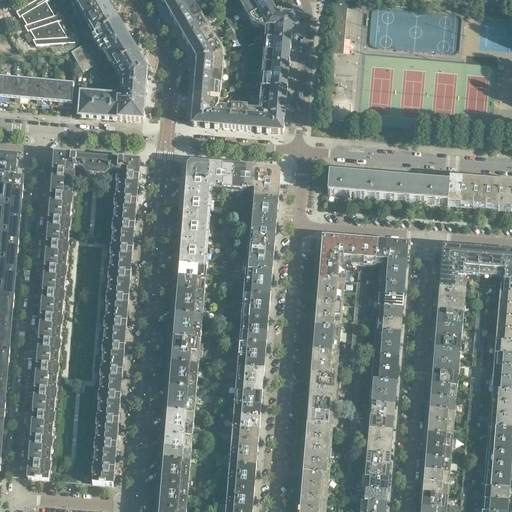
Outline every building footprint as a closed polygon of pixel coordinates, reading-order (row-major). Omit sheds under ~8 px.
[(20,19),(22,18),(27,27),(25,28),(28,33),(30,33),(35,42),(33,42),(36,47),(75,45),(72,40),(67,40),(57,24),(62,22),(59,17),(54,18),(46,4),(50,2),(48,0),(8,0),(11,5),(20,0),(21,0),(26,8),(16,14),(20,19)] [(109,10),(104,0),(103,0),(91,0),(79,7),(88,22),(109,10)] [(161,0),(162,0),(165,5),(167,9),(183,0),(161,0)] [(183,0),(167,9),(170,15),(173,20),(194,8),(189,0),(183,0)] [(258,0),(238,0),(244,8),(258,0)] [(270,8),(268,3),(265,0),(258,0),(244,8),(240,11),(246,22),(250,19),(270,8)] [(224,7),(221,1),(216,4),(219,9),(219,10),(224,7)] [(347,4),(347,3),(339,3),(332,2),(331,19),(331,20),(330,28),(330,30),(345,31),(347,4)] [(173,20),(174,22),(177,27),(180,31),(201,20),(194,8),(173,20)] [(276,19),(277,17),(274,12),(273,12),(270,8),(250,19),(254,25),(256,24),(259,28),(262,27),(276,19)] [(118,25),(118,24),(115,20),(109,10),(88,22),(97,37),(118,25)] [(291,32),(291,27),(292,21),(292,20),(281,19),(280,17),(277,17),(276,19),(262,27),(264,30),(266,28),(267,31),(268,30),(291,32)] [(234,28),(228,18),(225,19),(231,29),(231,30),(234,28)] [(80,27),(76,20),(70,23),(75,30),(80,27)] [(180,31),(183,36),(186,41),(186,42),(207,30),(201,20),(180,31)] [(127,40),(121,30),(119,26),(118,25),(97,37),(106,52),(127,40)] [(84,34),(80,27),(75,30),(79,37),(84,34)] [(186,42),(187,44),(190,49),(192,53),(213,41),(217,39),(210,28),(207,30),(186,42)] [(240,39),(234,28),(231,30),(234,34),(237,40),(240,39)] [(290,44),(290,43),(290,38),(291,32),(268,30),(267,31),(262,33),(261,42),(261,43),(264,42),(267,43),(290,44)] [(343,56),(345,31),(330,30),(330,31),(328,55),(343,56)] [(192,53),(195,58),(197,63),(221,57),(225,56),(223,50),(217,39),(213,41),(192,53)] [(135,54),(133,50),(127,40),(106,52),(114,67),(135,54)] [(289,57),(289,51),(290,45),(290,44),(267,43),(264,42),(261,43),(260,54),(266,55),(289,57)] [(93,68),(82,48),(72,54),(73,56),(77,62),(83,73),(93,68)] [(97,57),(93,51),(88,54),(92,60),(97,57)] [(143,67),(139,61),(137,56),(135,54),(114,67),(122,80),(143,67)] [(288,69),(288,68),(289,62),(289,57),(266,55),(265,67),(288,69)] [(101,64),(97,57),(92,60),(96,66),(101,64)] [(221,57),(197,63),(198,68),(197,72),(221,74),(222,62),(221,57)] [(146,89),(146,88),(146,83),(147,74),(143,67),(122,80),(123,82),(123,87),(146,89)] [(287,81),(287,76),(288,70),(288,69),(265,67),(264,79),(287,81)] [(197,72),(197,79),(196,84),(220,86),(221,74),(197,72)] [(98,85),(99,75),(91,75),(90,84),(98,85)] [(0,103),(7,104),(9,80),(0,79),(0,103)] [(286,93),(286,92),(287,86),(287,81),(264,79),(263,91),(286,93)] [(28,106),(30,82),(14,81),(9,80),(7,104),(10,104),(15,105),(19,105),(28,106)] [(50,108),(52,84),(46,84),(30,82),(28,106),(37,107),(41,107),(50,108)] [(72,106),(74,86),(55,84),(52,84),(50,108),(52,108),(62,109),(72,110),(72,106)] [(196,84),(196,86),(196,92),(195,97),(219,99),(220,88),(220,86),(196,84)] [(144,107),(145,95),(146,90),(146,89),(123,87),(122,94),(123,96),(125,96),(124,102),(126,103),(126,106),(144,107)] [(285,106),(285,100),(286,94),(286,93),(263,91),(262,104),(285,106)] [(79,119),(80,119),(94,120),(96,97),(81,96),(80,107),(79,119)] [(96,97),(94,120),(109,121),(111,98),(96,97)] [(195,97),(195,105),(194,111),(204,112),(205,111),(214,112),(216,110),(218,108),(219,99),(195,97)] [(111,98),(109,121),(119,122),(124,122),(126,106),(126,103),(124,102),(118,102),(118,100),(116,98),(111,98)] [(284,120),(284,119),(284,113),(285,106),(262,104),(261,114),(263,116),(272,116),(272,119),(284,120)] [(143,124),(143,121),(144,116),(144,107),(126,106),(124,122),(143,124)] [(245,132),(247,112),(247,110),(231,108),(231,110),(229,131),(245,132)] [(193,128),(204,129),(210,129),(211,129),(212,115),(220,115),(220,111),(216,110),(214,112),(205,111),(204,112),(194,111),(193,121),(193,127),(193,128)] [(211,129),(213,130),(219,130),(229,131),(231,110),(220,110),(220,111),(220,115),(212,115),(211,129)] [(245,132),(256,133),(262,134),(263,134),(264,119),(257,119),(258,114),(257,112),(247,112),(245,132)] [(263,134),(265,134),(271,134),(283,135),(284,120),(272,119),(272,116),(263,116),(261,114),(259,114),(258,114),(257,119),(264,119),(263,134)] [(140,164),(124,162),(118,162),(108,161),(103,161),(97,160),(77,159),(77,158),(71,157),(71,158),(55,157),(54,166),(73,168),(76,168),(83,168),(83,173),(89,173),(88,176),(104,177),(104,174),(110,175),(110,171),(120,171),(139,173),(140,164)] [(16,161),(13,161),(8,161),(3,160),(2,175),(0,175),(0,180),(4,181),(15,182),(15,180),(15,179),(16,168),(18,168),(18,164),(16,164),(16,161)] [(54,166),(54,172),(53,177),(75,179),(75,174),(72,174),(73,168),(54,166)] [(188,177),(189,177),(189,170),(190,169),(192,168),(210,169),(211,169),(212,168),(191,167),(188,169),(188,177)] [(209,183),(210,169),(192,168),(190,169),(189,170),(189,177),(188,185),(208,187),(208,183),(209,183)] [(221,183),(222,170),(217,170),(217,169),(212,168),(211,169),(210,169),(209,183),(208,183),(208,187),(207,190),(210,190),(210,191),(222,191),(223,192),(223,184),(221,183)] [(232,194),(234,171),(233,171),(233,170),(228,170),(228,171),(222,170),(221,183),(223,184),(223,192),(222,191),(222,193),(232,194)] [(245,185),(246,172),(241,172),(241,171),(236,170),(235,171),(234,171),(232,194),(243,195),(243,193),(243,185),(245,185)] [(117,182),(138,184),(138,179),(139,173),(120,171),(120,178),(117,177),(117,182)] [(358,199),(360,174),(330,171),(328,196),(358,199)] [(257,187),(258,173),(257,173),(257,172),(252,172),(252,173),(246,172),(245,185),(243,185),(243,193),(255,194),(258,194),(258,191),(259,187),(257,187)] [(278,187),(279,177),(277,175),(258,173),(257,187),(259,187),(258,191),(278,192),(278,187)] [(388,201),(390,176),(360,174),(358,199),(388,201)] [(418,204),(420,179),(390,176),(388,201),(418,204)] [(75,179),(53,177),(53,181),(52,189),(71,191),(72,183),(74,183),(75,179)] [(448,206),(449,181),(420,179),(418,204),(448,206)] [(22,195),(22,193),(22,188),(22,186),(23,182),(18,182),(15,182),(4,181),(3,187),(5,188),(5,193),(22,195)] [(449,181),(448,206),(460,207),(462,182),(449,181)] [(137,196),(138,188),(138,184),(117,182),(116,187),(119,187),(118,194),(137,196)] [(462,182),(460,207),(473,208),(475,183),(462,182)] [(475,183),(473,208),(485,209),(487,184),(475,183)] [(487,184),(485,209),(498,210),(500,185),(487,184)] [(210,199),(210,191),(210,190),(207,190),(208,187),(188,185),(188,190),(186,191),(186,195),(187,196),(187,197),(210,199)] [(511,186),(500,185),(498,210),(510,211),(511,190),(511,186)] [(52,189),(52,196),(51,201),(73,203),(73,198),(70,198),(71,191),(52,189)] [(277,198),(278,192),(258,191),(258,194),(255,194),(254,203),(277,204),(277,203),(278,203),(279,199),(277,198)] [(21,204),(21,201),(22,196),(22,195),(5,193),(4,202),(2,202),(2,207),(21,208),(21,204)] [(115,206),(136,208),(136,203),(137,196),(118,194),(118,202),(115,202),(115,206)] [(208,213),(210,199),(187,197),(187,198),(186,199),(185,203),(187,204),(186,209),(199,210),(199,212),(208,213)] [(73,203),(51,201),(51,206),(50,213),(69,215),(70,207),(72,208),(73,203)] [(278,211),(278,207),(277,206),(277,204),(254,203),(253,213),(263,213),(263,215),(276,216),(276,211),(278,211)] [(135,220),(136,213),(136,208),(115,206),(114,211),(117,211),(116,219),(135,220)] [(19,222),(20,212),(21,208),(2,207),(1,211),(3,211),(3,220),(19,222)] [(208,223),(208,213),(199,212),(199,210),(186,209),(186,214),(184,215),(184,219),(185,220),(185,221),(208,223)] [(50,213),(50,221),(49,225),(71,227),(71,222),(68,222),(69,215),(50,213)] [(275,222),(276,216),(263,215),(263,213),(253,213),(252,227),(275,229),(275,227),(276,227),(277,223),(275,222)] [(113,231),(134,232),(134,228),(135,220),(116,219),(116,226),(113,226),(113,231)] [(19,232),(19,222),(3,220),(2,229),(0,229),(0,234),(18,236),(19,232)] [(206,237),(208,223),(185,221),(185,222),(184,223),(183,227),(185,228),(184,233),(197,234),(197,236),(206,237)] [(71,227),(49,225),(49,230),(48,238),(67,239),(68,232),(70,232),(71,227)] [(276,235),(276,231),(275,230),(275,229),(252,227),(252,237),(261,237),(261,239),(274,241),(274,235),(276,235)] [(133,245),(134,237),(134,232),(113,231),(112,235),(115,236),(114,243),(133,245)] [(206,247),(206,237),(197,236),(197,234),(184,233),(184,238),(182,239),(182,243),(183,244),(183,245),(206,247)] [(17,249),(17,248),(18,242),(18,240),(18,236),(0,234),(0,238),(1,239),(0,248),(17,249)] [(273,246),(274,241),(261,239),(261,237),(252,237),(250,251),(273,253),(273,251),(274,251),(275,247),(273,246)] [(48,238),(48,245),(47,250),(69,252),(69,247),(66,247),(67,239),(48,238)] [(353,243),(347,243),(333,242),(327,241),(324,241),(323,257),(344,259),(343,262),(345,263),(351,264),(352,264),(353,243)] [(111,255),(132,257),(132,252),(133,245),(114,243),(114,251),(111,250),(111,255)] [(364,266),(365,244),(353,243),(352,264),(351,264),(353,265),(364,266)] [(376,266),(377,245),(365,244),(364,266),(374,267),(376,266)] [(204,261),(206,247),(183,245),(183,246),(182,247),(181,251),(183,252),(182,257),(195,258),(195,260),(204,261)] [(407,248),(403,247),(398,247),(384,246),(378,245),(377,245),(376,266),(383,266),(384,265),(385,262),(405,264),(407,248)] [(16,259),(17,256),(17,251),(17,249),(0,248),(0,251),(0,261),(16,263),(16,259)] [(69,252),(47,250),(47,254),(46,262),(65,263),(65,256),(68,256),(69,252)] [(274,259),(274,255),(273,254),(273,253),(250,251),(250,261),(259,261),(259,263),(272,265),(272,259),(274,259)] [(466,252),(459,252),(453,251),(445,251),(442,278),(463,279),(463,275),(464,275),(466,252)] [(479,254),(473,253),(466,252),(464,275),(471,276),(471,275),(477,275),(479,254)] [(491,277),(493,255),(479,254),(477,275),(491,277)] [(131,269),(132,261),(132,257),(111,255),(110,260),(113,260),(112,267),(131,269)] [(506,256),(499,255),(493,255),(491,277),(498,277),(498,278),(504,278),(506,256)] [(204,271),(204,261),(195,260),(195,258),(182,257),(182,263),(180,263),(180,267),(181,268),(181,269),(204,271)] [(342,265),(344,263),(345,263),(343,262),(344,259),(323,257),(322,269),(342,271),(342,270),(342,265)] [(0,275),(15,276),(16,267),(16,263),(0,261),(0,275)] [(271,270),(272,265),(259,263),(259,261),(250,261),(248,275),(271,277),(271,275),(272,275),(273,271),(271,270)] [(46,262),(46,269),(45,274),(67,276),(67,271),(64,271),(65,263),(46,262)] [(404,276),(405,264),(385,262),(384,265),(383,266),(385,268),(384,274),(404,276)] [(109,279),(130,281),(130,276),(131,269),(112,267),(112,275),(109,275),(109,279)] [(203,285),(204,271),(181,269),(181,270),(180,271),(179,275),(181,276),(180,281),(194,283),(194,284),(203,285)] [(343,283),(343,273),(343,272),(342,270),(342,271),(322,269),(321,274),(320,275),(320,279),(321,280),(321,281),(343,283)] [(44,286),(44,294),(43,298),(65,300),(65,295),(62,295),(63,288),(63,280),(66,281),(67,276),(45,274),(45,279),(44,286)] [(404,281),(404,276),(384,274),(382,276),(382,286),(403,288),(404,287),(405,286),(405,282),(404,281)] [(14,286),(15,276),(0,275),(0,289),(14,290),(14,286)] [(272,283),(272,279),(271,278),(271,277),(248,275),(247,285),(256,286),(256,288),(270,289),(270,283),(272,283)] [(463,293),(464,285),(462,285),(463,279),(442,278),(442,284),(441,285),(440,289),(441,290),(441,291),(463,293)] [(129,293),(130,286),(130,281),(109,279),(108,284),(111,284),(110,292),(129,293)] [(202,295),(203,285),(194,284),(194,283),(180,281),(180,287),(178,287),(178,292),(179,292),(179,294),(202,295)] [(342,295),(343,283),(321,281),(320,286),(319,287),(319,291),(320,292),(320,293),(342,295)] [(269,294),(270,289),(256,288),(256,286),(247,285),(246,299),(269,301),(269,300),(270,299),(271,295),(269,294)] [(403,293),(403,288),(382,286),(381,298),(402,300),(403,299),(404,298),(404,294),(403,293)] [(0,302),(13,304),(13,303),(13,297),(13,295),(14,290),(0,289),(0,302)] [(462,305),(463,297),(464,297),(464,293),(463,293),(441,291),(441,296),(440,297),(439,301),(440,302),(440,303),(462,305)] [(107,304),(128,305),(128,300),(129,293),(110,292),(110,299),(107,299),(107,304)] [(341,307),(342,295),(320,293),(319,298),(318,299),(318,303),(319,304),(319,305),(341,307)] [(201,309),(202,295),(179,294),(179,295),(178,295),(177,299),(179,300),(178,306),(192,307),(192,309),(201,309)] [(511,308),(511,296),(504,296),(502,296),(501,308),(511,308)] [(65,300),(43,298),(43,303),(42,311),(61,312),(61,305),(64,305),(65,300)] [(402,305),(402,300),(381,298),(380,310),(401,312),(402,311),(403,310),(403,306),(402,305)] [(270,307),(270,303),(269,302),(269,301),(246,299),(245,309),(254,310),(254,312),(268,313),(268,308),(270,307)] [(12,314),(12,311),(13,305),(13,304),(0,302),(0,316),(12,317),(12,314)] [(461,317),(462,309),(463,305),(462,305),(440,303),(440,308),(439,309),(438,313),(439,314),(439,315),(461,317)] [(127,318),(128,310),(128,305),(107,304),(106,308),(109,309),(108,320),(117,320),(117,317),(127,318)] [(340,319),(341,307),(319,305),(318,311),(317,311),(317,316),(318,316),(318,318),(340,319)] [(206,310),(201,309),(192,309),(192,307),(178,306),(178,311),(176,312),(176,316),(177,317),(177,318),(200,320),(205,320),(206,310)] [(511,321),(511,308),(501,308),(500,320),(511,321)] [(267,319),(268,313),(254,312),(254,310),(245,309),(237,309),(236,323),(244,323),(267,325),(267,324),(268,324),(269,319),(267,319)] [(402,318),(401,317),(401,312),(380,310),(379,323),(400,324),(401,323),(402,323),(402,318)] [(42,311),(42,318),(41,323),(63,324),(63,320),(60,320),(61,312),(42,311)] [(460,329),(461,321),(462,321),(462,317),(461,317),(439,315),(439,320),(438,321),(437,325),(438,326),(438,327),(460,329)] [(0,330),(11,331),(11,321),(12,317),(0,316),(0,330)] [(105,328),(126,330),(126,325),(127,318),(117,317),(117,320),(108,320),(108,323),(105,323),(105,328)] [(199,334),(200,320),(177,318),(177,319),(176,320),(175,324),(177,325),(176,330),(190,331),(190,333),(199,334)] [(339,332),(340,319),(318,318),(317,323),(316,324),(316,328),(317,329),(317,330),(339,332)] [(511,333),(511,321),(500,320),(499,332),(511,333)] [(63,324),(41,323),(41,327),(40,335),(59,336),(59,329),(62,329),(63,324)] [(268,331),(268,327),(267,326),(267,325),(244,323),(243,334),(252,334),(252,336),(266,337),(266,332),(268,331)] [(401,331),(400,330),(400,324),(379,323),(378,335),(399,337),(400,336),(401,335),(401,331)] [(459,341),(460,333),(461,333),(461,329),(460,329),(438,327),(438,333),(437,333),(436,338),(437,339),(437,340),(459,341)] [(125,342),(126,334),(126,330),(105,328),(104,333),(107,333),(106,340),(125,342)] [(10,341),(11,331),(0,330),(0,344),(9,345),(10,341)] [(198,344),(199,334),(190,333),(190,331),(176,330),(176,335),(174,336),(174,340),(175,341),(175,342),(198,344)] [(338,344),(339,332),(317,330),(316,335),(315,336),(315,340),(316,341),(316,342),(338,344)] [(511,345),(511,333),(499,332),(498,345),(511,345)] [(265,343),(266,337),(252,336),(252,334),(243,334),(242,348),(265,350),(265,348),(266,348),(267,344),(265,343)] [(40,335),(40,342),(39,347),(61,349),(61,344),(58,344),(59,336),(40,335)] [(400,343),(399,342),(399,337),(378,335),(377,347),(398,349),(399,348),(400,347),(400,343)] [(103,352),(124,354),(125,349),(125,342),(106,340),(106,348),(103,348),(103,352)] [(459,354),(463,354),(464,342),(460,342),(460,341),(459,341),(437,340),(437,345),(436,346),(435,350),(436,351),(436,352),(459,354)] [(203,344),(198,344),(175,342),(175,343),(174,344),(173,348),(175,349),(174,354),(188,356),(188,357),(197,358),(202,359),(203,344)] [(337,356),(338,344),(316,342),(315,347),(314,348),(314,352),(315,353),(315,354),(337,356)] [(0,357),(8,358),(8,357),(9,352),(9,350),(9,345),(0,344),(0,357)] [(511,357),(511,345),(498,345),(497,357),(511,357)] [(61,349),(39,347),(39,352),(38,359),(57,361),(57,353),(60,354),(61,349)] [(399,355),(398,354),(398,349),(377,347),(376,359),(397,361),(398,360),(399,359),(399,355)] [(266,356),(266,352),(265,351),(265,350),(242,348),(241,358),(250,359),(250,361),(264,362),(264,356),(266,356)] [(123,366),(124,359),(124,354),(103,352),(102,357),(105,357),(104,368),(113,369),(113,365),(123,366)] [(457,365),(458,358),(459,358),(459,354),(436,352),(436,357),(435,358),(434,362),(435,363),(435,364),(457,366),(457,365)] [(196,368),(197,358),(188,357),(188,356),(174,354),(174,360),(172,360),(172,365),(173,365),(173,367),(196,368)] [(336,368),(337,356),(315,354),(314,359),(313,360),(313,364),(314,365),(314,366),(336,368)] [(7,369),(8,365),(8,360),(8,358),(0,357),(0,371),(7,372),(7,369)] [(511,370),(511,357),(497,357),(496,369),(511,370)] [(263,367),(264,362),(250,361),(250,359),(241,358),(240,372),(263,374),(263,373),(264,372),(265,368),(263,367)] [(38,359),(38,367),(37,371),(59,373),(59,368),(56,368),(57,361),(38,359)] [(398,367),(397,366),(397,361),(376,359),(375,371),(396,373),(397,372),(398,371),(398,367)] [(464,379),(464,370),(458,370),(458,366),(457,365),(457,366),(435,364),(435,369),(434,370),(433,374),(434,375),(434,376),(456,378),(457,378),(464,379)] [(101,377),(122,378),(123,373),(123,366),(113,365),(113,369),(104,368),(104,372),(101,372),(101,377)] [(335,380),(336,368),(314,366),(313,371),(312,372),(312,376),(313,377),(313,378),(335,380)] [(195,382),(196,368),(173,367),(173,368),(172,368),(171,372),(173,373),(172,379),(186,380),(186,382),(195,382)] [(511,382),(511,370),(496,369),(495,381),(511,382)] [(59,373),(37,371),(37,376),(36,384),(55,385),(55,378),(58,378),(59,373)] [(397,379),(396,378),(396,373),(375,371),(374,383),(395,385),(396,384),(397,383),(397,379)] [(264,380),(264,376),(263,375),(263,374),(240,372),(239,382),(248,383),(248,385),(262,386),(262,381),(264,380)] [(457,382),(457,378),(456,378),(434,376),(434,381),(433,382),(432,386),(433,387),(433,388),(455,390),(456,382),(457,382)] [(121,391),(122,383),(122,378),(101,377),(100,381),(103,382),(103,389),(121,391)] [(339,381),(335,380),(313,378),(312,384),(311,384),(311,389),(312,389),(312,391),(334,392),(338,393),(339,381)] [(194,393),(195,382),(186,382),(186,380),(172,379),(172,384),(170,385),(170,389),(171,390),(171,391),(194,393)] [(511,394),(511,382),(495,381),(494,393),(511,394)] [(261,391),(262,386),(248,385),(248,383),(239,382),(238,396),(261,398),(261,397),(262,396),(263,392),(261,391)] [(395,390),(395,385),(374,383),(373,396),(394,397),(395,396),(396,396),(396,391),(395,390)] [(36,384),(36,391),(35,396),(57,398),(57,393),(54,393),(55,385),(36,384)] [(454,402),(455,390),(433,388),(433,393),(432,394),(431,398),(432,399),(432,400),(454,402)] [(99,401),(120,403),(121,398),(121,391),(103,389),(102,396),(99,396),(99,401)] [(193,407),(194,393),(171,391),(171,392),(170,393),(169,397),(171,398),(170,403),(184,404),(184,406),(193,407)] [(333,405),(334,392),(312,391),(311,396),(310,397),(310,401),(311,402),(311,403),(333,405)] [(511,406),(511,394),(494,393),(493,405),(511,406)] [(57,398),(35,396),(35,400),(34,408),(53,409),(53,402),(56,402),(57,398)] [(262,404),(262,400),(261,399),(261,398),(238,396),(237,407),(246,407),(246,409),(260,410),(260,405),(262,404)] [(394,403),(394,397),(373,396),(372,408),(393,410),(394,409),(395,408),(395,404),(394,403)] [(453,414),(454,402),(432,400),(432,406),(431,406),(430,411),(431,411),(431,413),(453,414)] [(119,415),(120,407),(120,403),(99,401),(98,406),(101,406),(101,413),(119,415)] [(192,417),(193,407),(184,406),(184,404),(170,403),(170,408),(168,409),(168,413),(169,414),(169,415),(192,417)] [(332,417),(333,405),(311,403),(310,408),(309,409),(309,413),(310,414),(310,415),(332,417)] [(511,419),(511,406),(493,405),(492,418),(511,419)] [(259,416),(260,410),(246,409),(246,407),(237,407),(236,421),(259,423),(259,421),(260,421),(261,417),(259,416)] [(393,415),(393,410),(372,408),(364,407),(363,419),(371,420),(392,422),(393,421),(394,420),(394,416),(393,415)] [(34,408),(34,415),(33,420),(55,422),(55,417),(52,417),(53,409),(34,408)] [(97,425),(118,427),(119,422),(119,415),(101,413),(100,421),(97,421),(97,425)] [(452,426),(453,414),(431,413),(431,418),(430,419),(429,423),(430,424),(430,425),(452,426)] [(192,417),(169,415),(169,416),(168,417),(167,421),(169,422),(168,427),(182,428),(182,430),(191,431),(192,417)] [(331,429),(332,417),(310,415),(309,420),(308,421),(308,425),(309,426),(309,427),(331,429)] [(511,419),(492,418),(491,430),(511,431),(511,419)] [(392,427),(392,422),(371,420),(363,419),(362,431),(370,432),(391,434),(392,433),(393,432),(393,428),(392,427)] [(55,422),(33,420),(33,425),(32,432),(51,434),(51,426),(54,427),(55,422)] [(260,429),(260,424),(259,424),(259,423),(236,421),(235,431),(244,432),(244,433),(258,435),(258,429),(260,429)] [(117,439),(118,432),(118,427),(97,425),(96,430),(99,430),(99,438),(117,439)] [(451,439),(452,426),(430,425),(430,430),(429,431),(428,435),(429,436),(429,437),(451,439)] [(190,441),(191,431),(182,430),(182,428),(168,427),(168,433),(166,433),(166,438),(167,438),(167,439),(190,441)] [(330,441),(331,429),(309,427),(308,432),(307,433),(307,437),(308,438),(308,439),(330,441)] [(511,441),(511,431),(491,430),(490,442),(511,444),(511,443),(511,441)] [(257,440),(258,435),(244,433),(244,432),(235,431),(234,445),(257,447),(257,446),(258,445),(259,441),(257,440)] [(32,432),(32,440),(31,444),(53,446),(53,441),(50,441),(51,434),(32,432)] [(391,439),(391,434),(370,432),(369,444),(390,446),(391,445),(392,444),(392,440),(391,439)] [(450,451),(451,439),(429,437),(429,442),(428,443),(427,447),(428,448),(428,449),(450,451)] [(95,450),(116,451),(117,447),(117,439),(99,438),(98,445),(95,445),(95,450)] [(189,455),(190,441),(167,439),(167,441),(166,441),(165,445),(167,446),(166,452),(180,453),(180,455),(189,455)] [(329,453),(330,441),(308,439),(307,444),(306,445),(306,449),(307,450),(307,451),(329,453)] [(511,449),(511,444),(490,442),(489,454),(511,456),(511,455),(511,449)] [(53,446),(31,444),(31,449),(30,457),(49,458),(49,451),(52,451),(53,446)] [(390,451),(390,446),(369,444),(368,456),(389,458),(390,457),(391,456),(391,452),(390,451)] [(258,453),(258,449),(257,448),(257,447),(234,445),(233,455),(242,456),(242,458),(256,459),(256,454),(258,453)] [(449,463),(450,451),(428,449),(428,454),(427,455),(426,459),(427,460),(427,461),(449,463)] [(115,464),(116,456),(116,451),(95,450),(94,454),(97,455),(97,462),(115,464)] [(328,465),(329,453),(307,451),(306,457),(305,457),(305,461),(306,462),(306,464),(328,465)] [(188,466),(189,455),(180,455),(180,453),(166,452),(166,457),(164,458),(164,462),(165,463),(165,464),(188,466)] [(510,468),(510,467),(511,461),(511,456),(489,454),(488,466),(510,468)] [(255,464),(256,459),(242,458),(242,456),(233,455),(228,455),(227,469),(232,469),(255,471),(255,470),(256,469),(257,465),(255,464)] [(389,463),(389,458),(368,456),(367,469),(388,470),(389,469),(390,469),(390,464),(389,463)] [(30,457),(30,464),(29,469),(51,470),(51,466),(48,465),(49,458),(30,457)] [(448,475),(449,463),(427,461),(427,466),(426,467),(425,471),(426,472),(426,473),(448,475)] [(93,474),(114,476),(115,471),(115,464),(97,462),(96,469),(93,469),(93,474)] [(187,480),(188,466),(165,464),(165,465),(164,465),(163,470),(165,470),(164,476),(178,477),(178,479),(187,480)] [(327,478),(328,465),(306,464),(305,469),(304,469),(304,474),(305,475),(305,476),(327,478)] [(509,480),(509,479),(510,473),(510,468),(488,466),(487,478),(509,480)] [(51,470),(29,469),(29,473),(28,481),(49,483),(49,481),(47,481),(47,475),(50,475),(51,470)] [(256,477),(256,473),(255,472),(255,471),(232,469),(231,479),(240,480),(240,482),(254,483),(254,478),(256,477)] [(388,476),(388,470),(367,469),(366,481),(387,482),(388,481),(389,481),(389,477),(388,476)] [(447,487),(448,475),(426,473),(426,479),(425,479),(424,483),(425,484),(425,486),(447,487)] [(113,488),(114,480),(114,476),(93,474),(92,479),(95,479),(95,485),(92,485),(92,487),(113,488)] [(186,490),(187,480),(178,479),(178,477),(164,476),(164,481),(162,482),(162,486),(163,487),(163,488),(186,490)] [(326,490),(327,478),(305,476),(304,481),(303,482),(303,486),(304,487),(304,488),(326,490)] [(508,492),(508,491),(509,485),(509,480),(487,478),(486,491),(508,492)] [(253,489),(254,483),(240,482),(240,480),(231,479),(230,494),(253,495),(253,494),(254,494),(255,490),(253,489)] [(388,489),(387,488),(387,482),(366,481),(365,493),(386,495),(387,494),(388,493),(388,489)] [(446,499),(447,487),(425,486),(425,491),(424,491),(423,496),(424,497),(424,498),(446,499)] [(185,504),(186,490),(163,488),(163,489),(162,490),(161,494),(163,495),(162,500),(176,501),(176,503),(185,504)] [(325,502),(326,490),(304,488),(303,493),(302,494),(302,498),(303,499),(303,500),(325,502)] [(507,505),(507,503),(508,497),(508,492),(486,491),(485,503),(507,505)] [(386,500),(386,495),(365,493),(364,505),(385,507),(386,506),(387,505),(387,501),(386,500)] [(254,502),(254,497),(253,497),(253,495),(230,494),(229,504),(238,505),(238,506),(252,508),(252,502),(254,502)] [(445,511),(446,499),(424,498),(424,503),(423,504),(422,508),(423,509),(423,510),(445,511)] [(184,511),(185,504),(176,503),(176,501),(162,500),(162,506),(160,506),(160,510),(161,511),(184,511)] [(323,511),(325,502),(303,500),(302,505),(301,506),(301,510),(302,511),(301,511),(323,511)] [(506,511),(507,509),(507,505),(485,503),(484,511),(506,511)]
